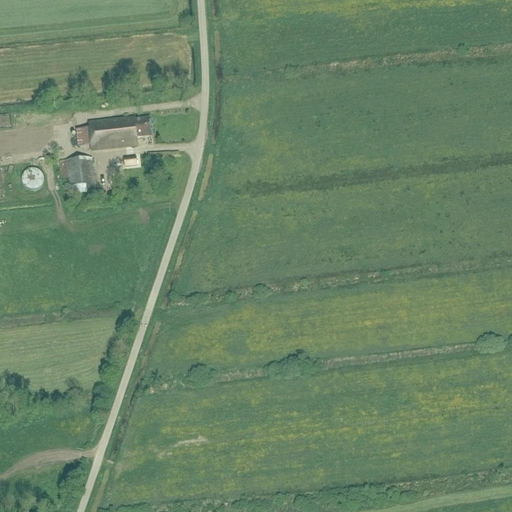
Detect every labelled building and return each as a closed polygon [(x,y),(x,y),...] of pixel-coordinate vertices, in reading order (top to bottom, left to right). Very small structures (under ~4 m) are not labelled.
[(4,119),(0,119),(0,132),(13,131),(12,118),(3,119),(4,119)] [(34,118),(18,118),(19,129),(34,128),(34,118)] [(153,137),(151,118),(130,121),(129,119),(89,123),(89,129),(76,131),(78,148),(91,146),(92,151),(139,146),(138,139),(153,137)] [(124,168),(140,167),(139,156),(123,156),(124,168)] [(97,192),(96,185),(93,158),(60,161),(62,188),(70,187),(70,195),(87,193),(87,195),(97,192)] [(43,175),(42,172),(41,171),(39,169),(36,168),(33,168),(30,169),(27,170),(25,173),(23,175),(22,178),(22,181),(23,185),(25,188),(27,190),(30,191),(34,192),(38,191),(41,188),(43,186),(44,183),(45,179),(43,175)]
